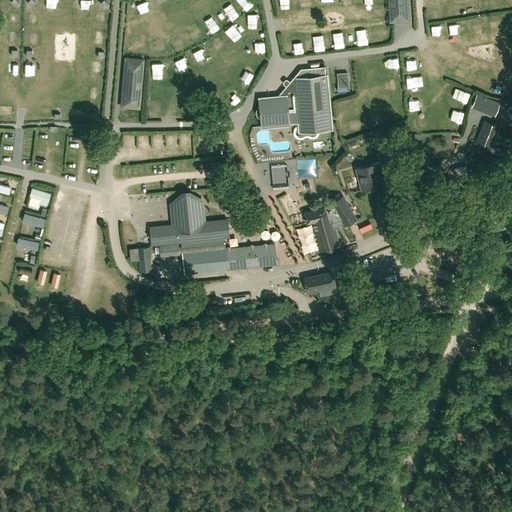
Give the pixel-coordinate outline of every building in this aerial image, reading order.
[(41,0),(42,13),(53,12),(52,0),(41,0)] [(100,0),(101,12),(112,11),(111,0),(100,0)] [(240,0),(243,9),(251,7),(249,0),(240,0)] [(281,0),(281,9),(291,9),(291,0),(281,0)] [(388,0),(390,20),(408,19),(407,0),(388,0)] [(64,2),(64,10),(73,11),(73,2),(64,2)] [(507,13),(504,2),(495,4),(497,15),(507,13)] [(13,3),(0,4),(0,15),(14,14),(13,3)] [(154,16),(153,5),(143,5),(144,16),(154,16)] [(218,12),(224,21),(233,16),(227,7),(218,12)] [(442,7),(436,9),(439,22),(445,20),(442,7)] [(198,20),(204,34),(213,30),(207,16),(198,20)] [(492,19),(493,28),(503,27),(501,17),(492,19)] [(111,27),(111,19),(96,19),(96,27),(111,27)] [(480,20),(470,21),(472,31),(482,29),(480,20)] [(17,22),(1,23),(1,33),(18,32),(17,22)] [(56,35),(71,35),(71,25),(56,24),(56,35)] [(188,40),(195,37),(190,26),(183,29),(188,40)] [(160,27),(148,33),(152,41),(164,35),(160,27)] [(252,40),(261,36),(258,30),(250,34),(252,40)] [(376,35),(376,45),(385,45),(384,34),(376,35)] [(316,37),(317,51),(326,50),(325,36),(316,37)] [(347,49),(346,37),(335,38),(336,49),(347,49)] [(42,53),(51,53),(51,42),(42,42),(42,53)] [(168,42),(157,46),(161,59),(168,57),(165,50),(170,48),(168,42)] [(95,43),(95,55),(109,55),(109,43),(95,43)] [(297,53),(305,53),(304,43),(296,43),(297,53)] [(58,54),(71,55),(71,44),(58,44),(58,54)] [(258,47),(252,50),(257,60),(263,57),(258,47)] [(3,59),(14,60),(15,49),(3,49),(3,59)] [(203,70),(212,65),(206,52),(197,56),(203,70)] [(234,58),(240,67),(249,61),(242,52),(234,58)] [(140,107),(144,58),(126,57),(121,106),(140,107)] [(51,61),(36,62),(36,73),(52,73),(51,61)] [(107,61),(96,61),(96,74),(106,75),(107,61)] [(219,68),(227,80),(236,74),(228,62),(219,68)] [(324,68),(324,67),(300,69),(277,97),(259,98),(260,105),(258,106),(257,107),(256,110),(256,112),(256,113),(257,116),(259,117),(261,118),(262,127),(289,124),(298,123),(299,131),(330,129),(330,121),(326,76),(326,68),(324,68)] [(9,78),(18,78),(18,68),(9,68),(9,78)] [(63,79),(71,79),(72,68),(63,68),(63,79)] [(408,81),(419,81),(418,69),(408,69),(408,81)] [(470,85),(471,75),(459,74),(459,84),(470,85)] [(480,81),(477,90),(487,93),(490,83),(480,81)] [(104,96),(105,83),(91,82),(90,95),(104,96)] [(179,92),(184,90),(181,82),(176,84),(179,92)] [(495,96),(503,99),(507,89),(498,86),(495,96)] [(5,87),(5,97),(20,97),(20,87),(5,87)] [(464,93),(461,103),(471,106),(474,96),(464,93)] [(477,95),(472,106),(495,115),(499,102),(482,96),(477,94),(477,95)] [(412,105),(427,102),(425,95),(411,98),(412,105)] [(89,103),(89,114),(104,114),(105,103),(89,103)] [(187,119),(195,118),(195,119),(202,118),(201,104),(186,105),(187,119)] [(167,121),(167,110),(161,111),(161,108),(151,109),(151,122),(167,121)] [(426,110),(412,111),(412,122),(427,121),(426,110)] [(462,129),(468,119),(454,111),(448,120),(462,129)] [(491,145),(498,126),(485,121),(477,140),(491,145)] [(385,157),(397,154),(392,137),(380,140),(385,157)] [(362,189),(382,184),(380,175),(383,174),(379,161),(356,168),(362,189)] [(320,168),(303,169),(304,183),(321,182),(320,168)] [(0,185),(0,194),(13,199),(16,191),(0,185)] [(346,224),(356,218),(343,195),(333,201),(333,202),(329,205),(304,212),(307,223),(313,221),(321,250),(340,245),(335,227),(345,221),(346,224)] [(45,215),(45,209),(54,209),(53,196),(34,197),(35,215),(45,215)] [(227,219),(150,227),(152,244),(229,236),(227,219)] [(351,223),(355,248),(365,247),(361,222),(351,223)] [(31,231),(47,233),(48,226),(32,225),(31,231)] [(24,251),(43,255),(45,247),(26,242),(24,251)] [(161,256),(180,255),(179,243),(160,245),(161,256)] [(257,245),(259,265),(276,263),(274,243),(257,245)] [(379,252),(387,250),(385,243),(377,246),(379,252)] [(184,273),(259,265),(257,245),(182,252),(184,273)] [(138,260),(151,258),(150,246),(137,248),(138,260)] [(308,292),(336,287),(332,271),(305,277),(308,292)] [(98,281),(96,305),(105,305),(106,281),(98,281)]
